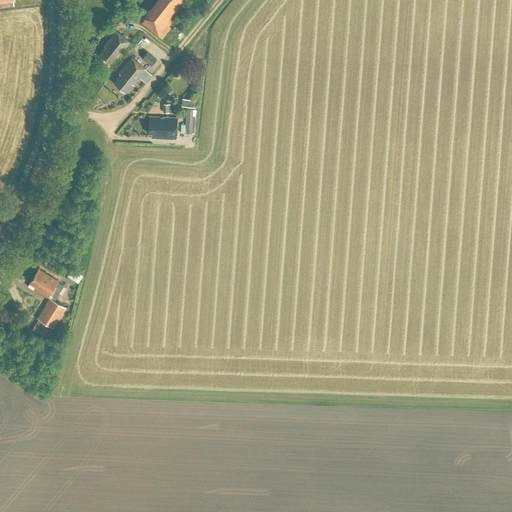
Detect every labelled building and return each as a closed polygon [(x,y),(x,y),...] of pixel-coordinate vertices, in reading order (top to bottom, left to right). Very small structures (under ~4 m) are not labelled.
[(158,0),(141,22),(162,38),(171,27),(169,25),(188,0),(158,0)] [(105,45),(97,55),(108,64),(116,55),(117,56),(129,41),(115,29),(103,43),(105,45)] [(156,59),(147,51),(141,58),(151,65),(156,59)] [(117,73),(119,75),(113,83),(123,92),(130,83),(132,85),(144,70),(129,58),(117,73)] [(195,107),(196,99),(181,97),(181,105),(195,107)] [(195,109),(186,109),(185,133),(194,133),(195,109)] [(148,133),(152,133),(152,138),(176,139),(176,118),(149,117),(148,133)] [(77,281),(82,274),(71,267),(67,274),(77,281)] [(38,286),(36,289),(49,296),(54,288),(59,291),(63,285),(57,282),(58,280),(37,268),(30,282),(38,286)] [(49,297),(36,318),(53,328),(66,308),(49,297)]
